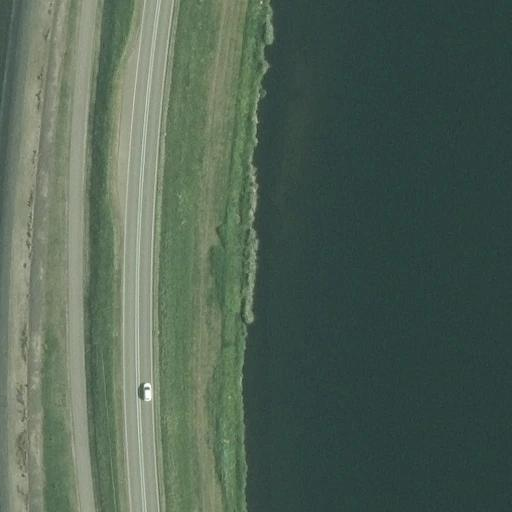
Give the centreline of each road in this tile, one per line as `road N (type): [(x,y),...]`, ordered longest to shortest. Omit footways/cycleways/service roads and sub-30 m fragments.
road 1 (unclassified): [(92,511),(75,354),(74,119),(87,0)]
road 2 (trunk): [(145,511),(136,257),(158,0)]
